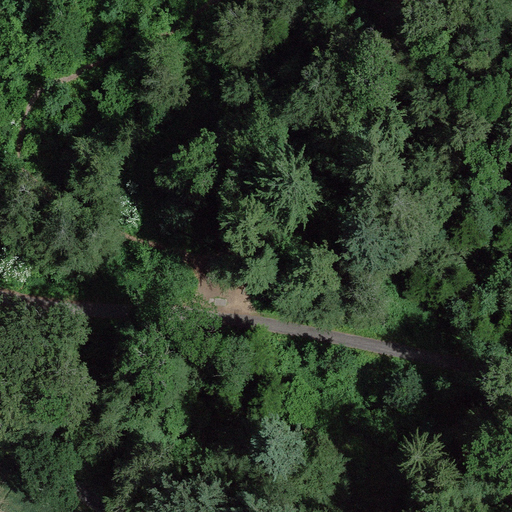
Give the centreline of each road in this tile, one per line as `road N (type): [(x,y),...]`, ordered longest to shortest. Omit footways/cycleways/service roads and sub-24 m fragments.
road 1 (unclassified): [(511,383),(427,356),(212,316)]
road 2 (unclassified): [(127,313),(0,299)]
road 3 (unclassified): [(0,440),(103,511)]
